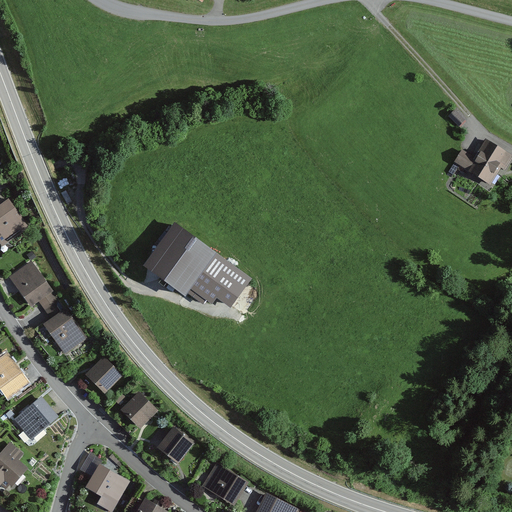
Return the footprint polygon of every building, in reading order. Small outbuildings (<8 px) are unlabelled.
[(457,108),(451,115),(461,124),(468,118),(457,108)] [(477,159),(461,149),(453,163),(492,185),(500,171),(506,175),(511,163),(511,155),(486,141),(477,159)] [(8,201),(0,206),(0,236),(5,244),(27,228),(8,201)] [(182,246),(160,277),(186,296),(208,265),(182,246)] [(32,262),(8,277),(30,310),(40,303),(48,316),(62,307),(32,262)] [(221,271),(207,289),(231,308),(245,290),(221,271)] [(67,310),(46,325),(67,355),(88,340),(67,310)] [(8,354),(0,360),(0,389),(8,400),(30,383),(8,354)] [(105,358),(86,376),(105,396),(124,379),(105,358)] [(139,394),(121,412),(140,431),(158,413),(139,394)] [(43,399),(15,421),(32,441),(59,419),(43,399)] [(176,426),(159,447),(179,464),(196,443),(176,426)] [(11,444),(0,457),(0,486),(8,493),(28,469),(19,462),(24,456),(11,444)] [(100,463),(86,487),(115,505),(130,481),(100,463)] [(217,463),(203,486),(235,506),(249,483),(217,463)] [(302,511),(303,510),(267,492),(257,511),(302,511)] [(146,497),(137,511),(168,511),(169,511),(146,497)]
